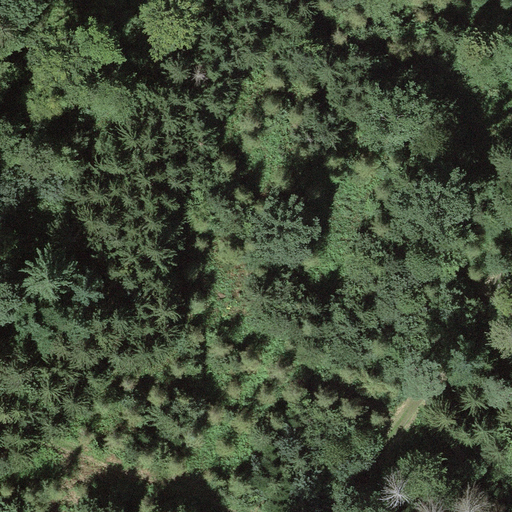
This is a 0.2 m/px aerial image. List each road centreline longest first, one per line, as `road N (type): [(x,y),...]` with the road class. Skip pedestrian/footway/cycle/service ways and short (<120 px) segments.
road 1 (track): [(334,511),(511,261)]
road 2 (track): [(0,416),(247,511)]
